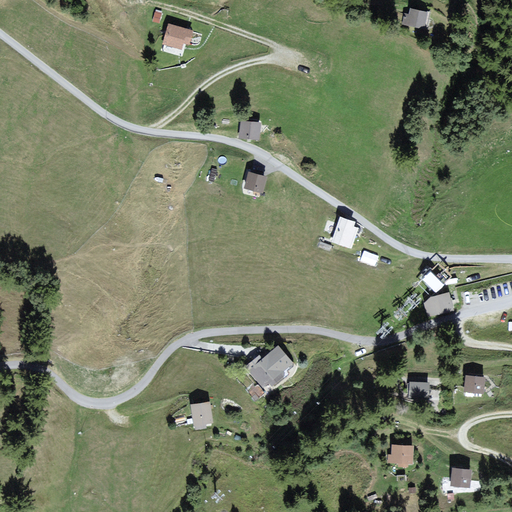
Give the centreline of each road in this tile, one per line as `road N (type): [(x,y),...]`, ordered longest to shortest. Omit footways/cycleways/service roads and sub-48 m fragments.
road 1 (residential): [(511,258),(440,259),(403,249),(234,143),(120,122),(0,33)]
road 2 (track): [(0,364),(20,357),(40,364),(72,399),(110,402),(132,396),(169,353),(197,336),(308,329),(391,341),(461,311),(511,303)]
road 3 (track): [(142,131),(222,72),(283,49),(139,1)]
road 4 (track): [(511,411),(479,417),(459,434),(511,461)]
